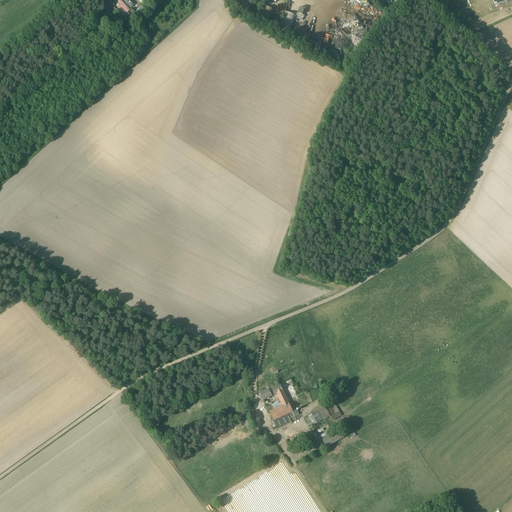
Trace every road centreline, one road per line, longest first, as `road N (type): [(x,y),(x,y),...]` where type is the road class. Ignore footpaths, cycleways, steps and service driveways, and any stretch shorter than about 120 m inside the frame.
road 1 (unclassified): [(0,478),(138,380),(343,292),(437,232),(511,81)]
road 2 (track): [(265,327),(256,403),(324,511)]
road 3 (track): [(0,271),(115,396)]
